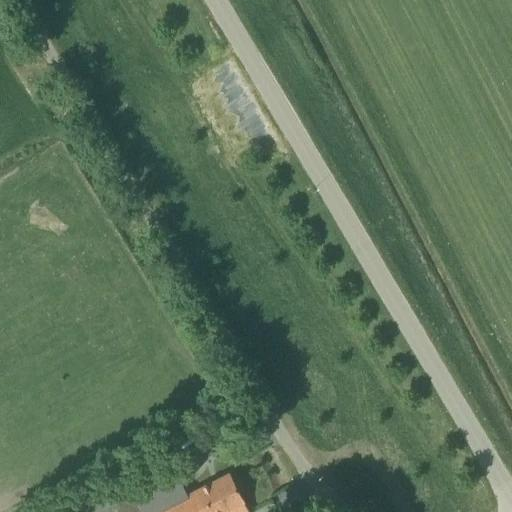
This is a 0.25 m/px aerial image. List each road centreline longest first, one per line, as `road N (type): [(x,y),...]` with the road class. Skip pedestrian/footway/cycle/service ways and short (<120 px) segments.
road 1 (unclassified): [(342,511),(255,395),(21,0)]
road 2 (unclassified): [(511,499),(214,0)]
